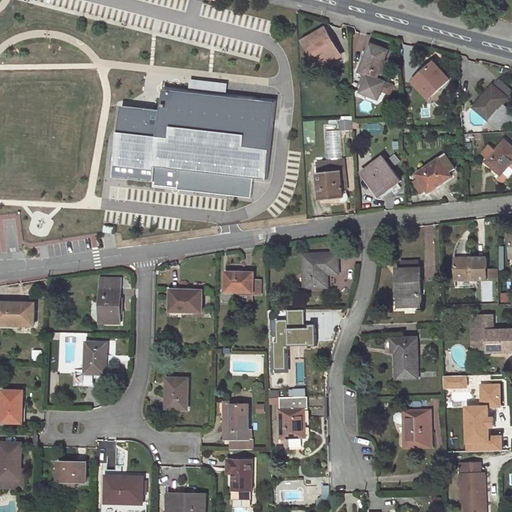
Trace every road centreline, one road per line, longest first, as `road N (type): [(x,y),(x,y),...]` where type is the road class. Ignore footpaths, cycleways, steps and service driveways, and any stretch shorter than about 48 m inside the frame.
road 1 (residential): [(358,473),(337,432),(335,374),(369,274),(366,222)]
road 2 (residential): [(58,427),(90,427),(125,413),(141,389),(146,252)]
road 3 (residential): [(366,222),(146,252)]
road 4 (secondary): [(511,48),(327,0)]
road 5 (residential): [(146,252),(0,273)]
road 6 (residential): [(511,204),(366,222)]
